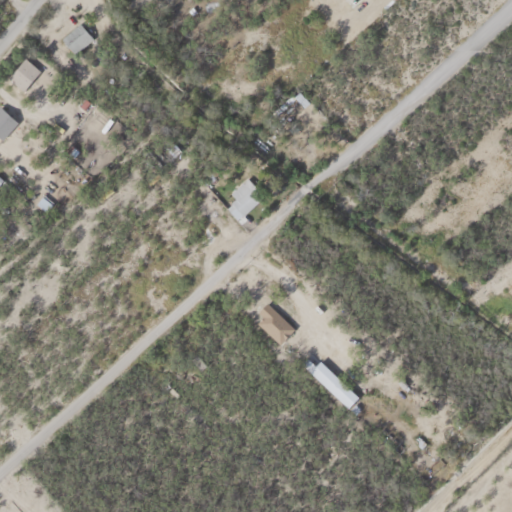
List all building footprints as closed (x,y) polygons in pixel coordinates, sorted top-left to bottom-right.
[(59,35),(71,50),(89,34),(76,19),(59,35)] [(5,74),(20,87),(37,67),(22,54),(5,74)] [(0,134),(14,119),(0,105),(0,134)] [(226,200),(239,213),(261,192),(244,174),(227,190),(232,195),(226,200)] [(291,325),(264,300),(250,314),(277,340),(291,325)] [(441,460),(435,454),(417,470),(423,477),(441,460)]
